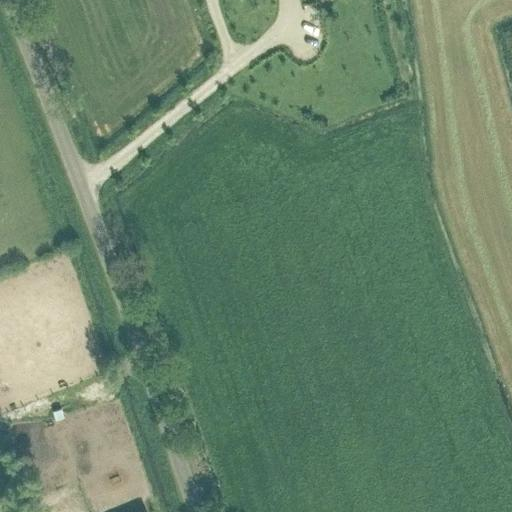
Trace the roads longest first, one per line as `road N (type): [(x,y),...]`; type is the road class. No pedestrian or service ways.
road 1 (unclassified): [(197,511),(7,0)]
road 2 (track): [(80,190),(287,19)]
